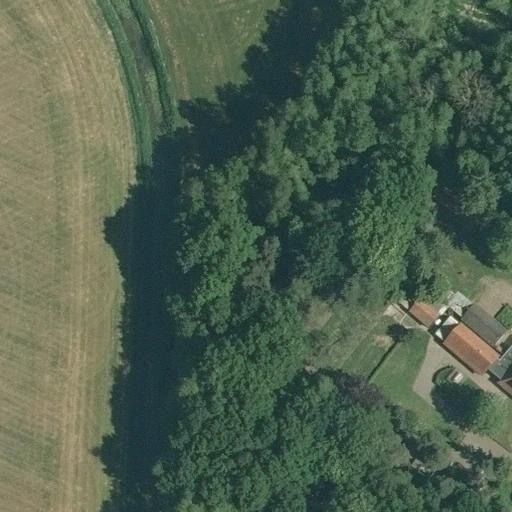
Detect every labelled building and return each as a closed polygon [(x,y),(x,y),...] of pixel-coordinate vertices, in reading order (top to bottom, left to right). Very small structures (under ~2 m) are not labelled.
[(472,230),(477,221),(481,214),(448,191),(440,185),(439,187),(430,202),(437,207),(451,217),(452,215),(472,230)] [(430,304),(419,317),(438,333),(449,321),(430,304)] [(493,349),(507,332),(474,304),(459,322),(493,349)] [(444,346),(480,376),(496,358),(460,327),(444,346)] [(511,348),(503,357),(511,364),(511,348)] [(511,364),(503,357),(495,367),(504,374),(496,383),(511,396),(511,364)] [(443,499),(441,490),(427,493),(429,502),(443,499)]
